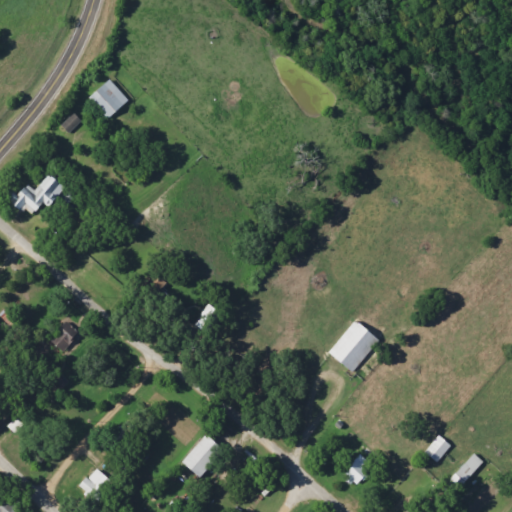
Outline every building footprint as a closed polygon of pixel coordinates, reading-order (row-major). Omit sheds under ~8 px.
[(88,97),(107,118),(127,99),(108,79),(88,97)] [(66,134),(80,121),(73,113),(60,126),(66,134)] [(19,188),(7,205),(15,211),(19,205),(30,213),(36,206),(43,211),(60,187),(44,176),(30,196),(19,188)] [(218,313),(204,305),(192,326),(206,334),(218,313)] [(59,332),(51,346),(65,355),(80,332),(63,321),(56,331),(59,332)] [(325,357),(351,374),(375,339),(349,321),(325,357)] [(12,434),(21,426),(15,418),(11,422),(11,423),(7,427),(12,434)] [(195,479),(219,451),(202,436),(177,463),(195,479)] [(448,446),(435,436),(422,454),(435,464),(448,446)] [(480,462),(471,454),(452,474),(462,483),(480,462)] [(371,466),(357,455),(340,476),(354,487),(371,466)] [(93,498),(109,484),(96,468),(76,485),(82,493),(86,490),(93,498)]
